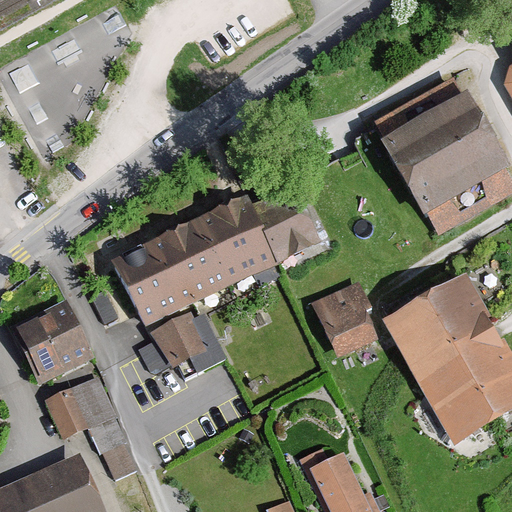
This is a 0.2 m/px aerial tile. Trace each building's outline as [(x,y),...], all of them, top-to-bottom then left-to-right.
[(392,158),(429,225),(511,179),(511,155),(485,107),(392,158)] [(124,273),(152,332),(329,247),(301,189),(124,273)] [(391,334),(462,456),(511,427),(511,354),(472,287),(391,334)] [(316,314),(342,366),(385,345),(359,293),(316,314)] [(15,337),(39,390),(92,367),(68,313),(15,337)] [(177,375),(194,367),(199,377),(228,363),(205,316),(140,348),(152,373),(171,363),(177,375)] [(132,474),(96,388),(48,408),(64,446),(89,435),(110,483),(132,474)] [(0,498),(0,511),(103,511),(83,463),(0,498)] [(311,485),(324,511),(374,511),(350,465),(311,485)]
